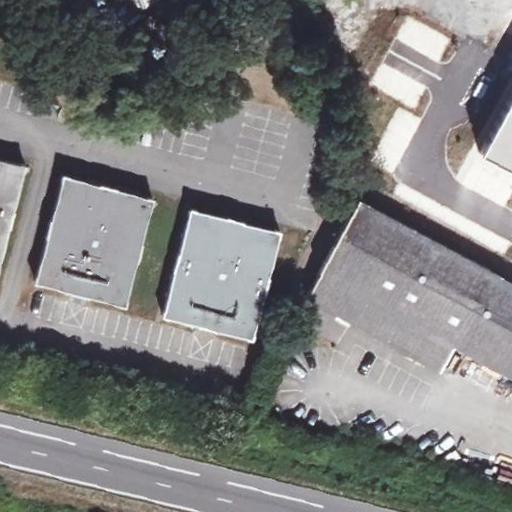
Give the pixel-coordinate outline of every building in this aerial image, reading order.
[(511,0),(439,0),(425,32),(455,47),(434,90),(511,130),(511,0)] [(0,265),(4,266),(31,166),(0,157),(0,265)] [(73,175),(47,278),(136,301),(161,198),(73,175)] [(511,274),(375,197),(320,294),(450,369),(467,343),(511,368),(511,274)] [(205,209),(180,311),(267,333),(292,231),(205,209)] [(417,364),(408,381),(429,392),(438,376),(417,364)]
